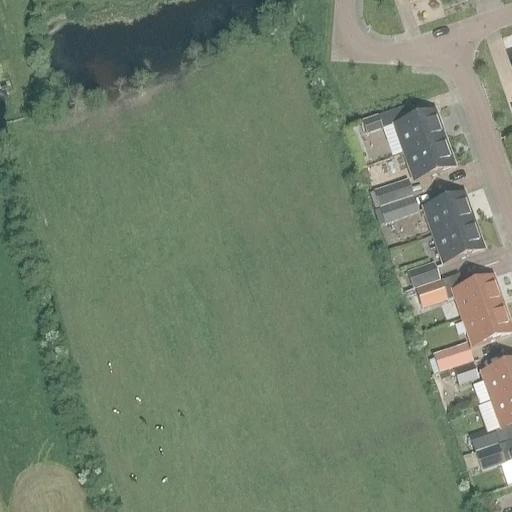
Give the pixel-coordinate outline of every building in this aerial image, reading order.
[(403,156),(444,141),(434,113),(393,127),(403,156)] [(377,118),(362,123),(365,133),(374,130),(375,131),(381,129),(377,118)] [(454,169),(444,141),(403,156),(413,184),(454,169)] [(390,190),(373,196),(378,209),(395,204),(390,190)] [(432,239),(473,224),(463,196),(422,210),(432,239)] [(413,199),(379,211),(384,226),(418,214),(413,199)] [(483,252),(473,224),(432,239),(442,267),(483,252)] [(439,282),(433,265),(407,274),(413,291),(439,282)] [(461,322),(502,307),(492,279),(451,293),(461,322)] [(414,292),(421,311),(446,303),(439,283),(414,292)] [(511,335),(502,307),(461,322),(471,350),(511,335)] [(450,356),(433,362),(438,375),(455,369),(450,356)] [(489,403),(511,395),(511,363),(479,375),(489,403)] [(452,373),(457,386),(476,379),(471,366),(452,373)] [(511,427),(511,395),(489,403),(499,432),(511,427)] [(470,444),(473,453),(498,445),(495,436),(470,444)] [(497,447),(474,455),(481,475),(504,467),(497,447)]
